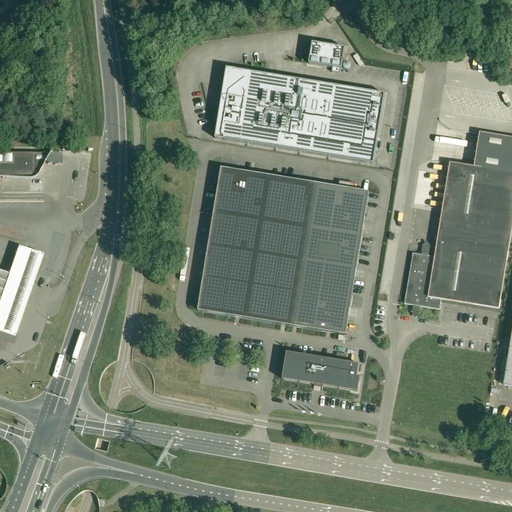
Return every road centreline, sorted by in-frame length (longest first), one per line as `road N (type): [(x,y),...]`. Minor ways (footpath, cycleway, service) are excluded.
road 1 (secondary): [(511,495),(68,421)]
road 2 (primary): [(115,232),(119,116),(103,0)]
road 3 (primary): [(115,232),(46,416)]
road 4 (primary): [(68,421),(112,281),(115,232)]
road 5 (secondary): [(146,478),(298,511)]
